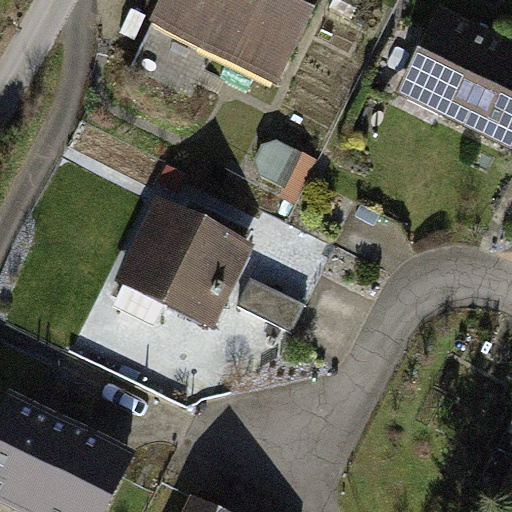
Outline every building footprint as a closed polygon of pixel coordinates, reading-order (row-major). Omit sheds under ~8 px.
[(320,0),(175,0),(163,26),(283,81),(320,0)] [(511,41),(442,8),(404,88),(511,138),(511,41)] [(166,199),(128,274),(213,317),(251,242),(166,199)] [(253,286),(241,319),(301,341),(313,308),(253,286)] [(161,425),(32,371),(0,445),(0,458),(125,511),(161,425)] [(310,511),(217,472),(198,511),(310,511)]
